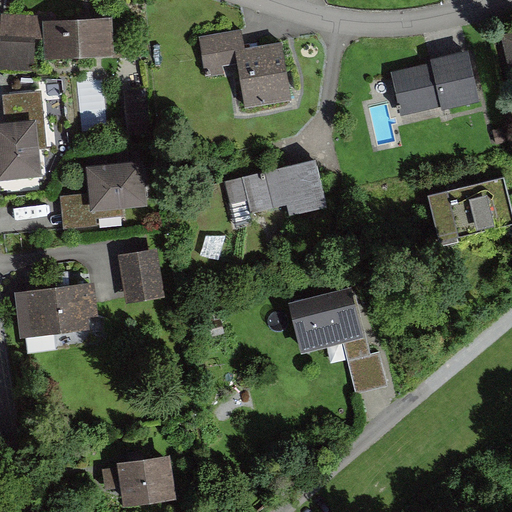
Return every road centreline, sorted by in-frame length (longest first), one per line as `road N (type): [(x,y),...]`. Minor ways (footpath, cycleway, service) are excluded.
road 1 (track): [(511,317),(283,511)]
road 2 (residential): [(511,0),(376,24),(265,0)]
road 3 (residential): [(0,386),(22,511)]
